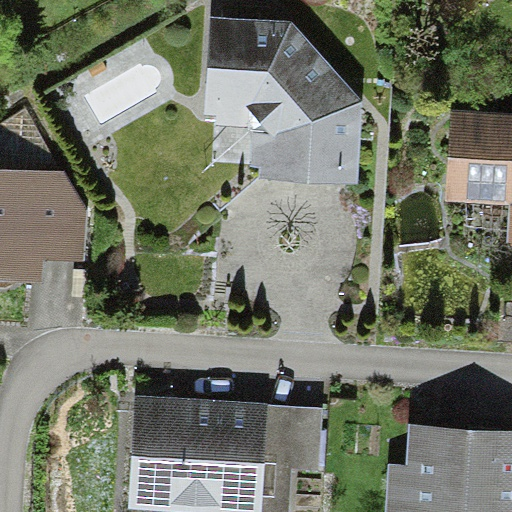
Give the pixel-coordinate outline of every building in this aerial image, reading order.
[(289,29),(205,26),(202,110),(239,112),(266,143),(262,188),(348,194),(354,106),(289,29)] [(511,126),(450,123),(446,210),(508,213),(506,261),(511,267),(511,126)] [(61,181),(0,176),(0,289),(36,292),(38,268),(80,271),(83,222),(61,181)] [(258,511),(264,416),(132,409),(125,511),(258,511)] [(511,511),(511,444),(402,438),(397,511),(511,511)]
